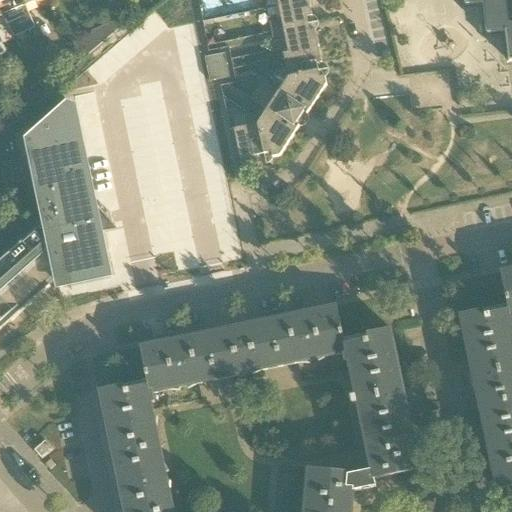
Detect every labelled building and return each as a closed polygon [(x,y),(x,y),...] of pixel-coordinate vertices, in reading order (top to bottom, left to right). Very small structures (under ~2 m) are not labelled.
[(15,37),(30,31),(30,32),(36,30),(23,0),(0,0),(0,11),(2,17),(3,17),(15,37)] [(511,0),(465,0),(466,5),(484,3),(487,34),(506,32),(509,62),(511,62),(511,0)] [(314,24),(312,16),(309,1),(279,7),(282,20),(270,23),(272,33),(314,24)] [(92,32),(92,34),(93,34),(99,47),(121,27),(119,21),(92,32)] [(319,47),(316,32),(314,24),(272,33),(274,43),(286,41),(289,53),(319,47)] [(93,34),(92,34),(88,36),(94,51),(99,47),(93,34)] [(327,86),(322,63),(319,47),(289,53),(284,54),(286,68),(276,71),(277,76),(286,82),(280,93),(263,81),(251,100),(267,111),(261,121),(251,115),(246,116),(248,127),(234,130),(242,165),(280,157),(327,86)] [(225,54),(205,58),(210,83),(230,79),(225,54)] [(46,223),(0,263),(0,332),(58,281),(59,287),(110,277),(100,227),(113,224),(110,213),(97,216),(97,212),(100,209),(96,205),(95,204),(94,201),(75,108),(73,108),(69,107),(68,106),(50,123),(43,124),(44,127),(29,141),(46,223)] [(23,183),(19,161),(1,164),(5,186),(23,183)] [(511,270),(501,272),(501,273),(508,305),(509,311),(511,320),(511,319),(511,270)] [(345,355),(347,354),(345,345),(337,307),(246,326),(246,325),(232,328),(232,329),(218,332),(141,348),(149,387),(151,395),(153,395),(188,388),(188,387),(228,379),(245,375),(253,374),(253,373),(310,361),(310,362),(345,355)] [(480,408),(480,410),(485,433),(491,462),(497,491),(511,488),(511,319),(511,320),(509,311),(485,316),(484,311),(461,316),(467,345),(470,360),(472,370),(473,374),(473,376),(476,388),(477,394),(479,403),(480,408)] [(404,389),(403,386),(397,358),(396,353),(397,353),(392,330),(373,334),(368,335),(369,340),(364,341),(345,345),(347,354),(345,355),(346,363),(349,363),(350,368),(351,370),(356,396),(357,398),(352,399),(353,405),(358,404),(362,424),(368,452),(372,471),(373,471),(375,481),(375,480),(397,475),(421,470),(415,442),(409,414),(408,408),(407,402),(405,390),(404,390),(404,389)] [(174,511),(174,509),(171,492),(169,482),(168,477),(167,474),(165,464),(161,445),(154,413),(154,411),(152,404),(155,404),(155,403),(153,395),(151,395),(149,387),(125,392),(124,386),(100,391),(105,414),(107,423),(113,449),(112,449),(114,455),(115,463),(116,463),(121,487),(125,511),(174,511)] [(54,450),(46,441),(34,451),(42,460),(54,450)] [(353,511),(354,504),(354,501),(355,492),(359,491),(359,492),(360,491),(365,490),(373,489),(373,488),(376,487),(375,481),(373,471),(372,471),(357,474),(309,469),(306,500),(304,511),(353,511)]
